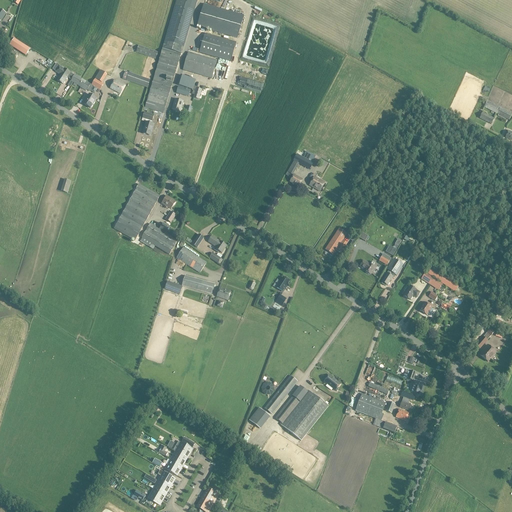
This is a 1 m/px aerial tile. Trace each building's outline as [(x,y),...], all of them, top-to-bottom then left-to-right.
[(197,27),(238,39),(244,17),(204,4),(197,27)] [(205,34),(200,53),(230,62),(236,43),(205,34)] [(30,49),(14,39),(10,45),(26,55),(30,49)] [(165,41),(163,49),(181,54),(182,55),(184,46),(165,41)] [(139,46),(136,53),(155,60),(157,53),(139,46)] [(181,54),(163,49),(162,49),(145,109),(163,114),(181,54)] [(217,61),(188,52),(183,70),(211,79),(217,61)] [(64,70),(63,69),(60,66),(57,64),(54,68),(57,70),(55,72),(60,75),(56,80),(62,84),(70,73),(64,69),(64,70)] [(92,85),(91,85),(100,91),(104,84),(102,83),(108,74),(102,71),(93,85),(92,85)] [(147,88),(150,80),(129,73),(127,81),(147,88)] [(91,85),(92,85),(75,75),(71,81),(87,91),(88,90),(91,85)] [(181,76),(178,86),(191,90),(194,80),(181,76)] [(111,88),(120,94),(124,86),(115,81),(111,88)] [(99,93),(100,91),(91,85),(88,90),(91,92),(91,91),(95,93),(96,91),(99,93)] [(192,90),(192,91),(194,91),(192,94),(194,95),(193,98),(198,100),(199,100),(202,90),(198,89),(199,88),(194,86),(193,90),(192,90)] [(178,87),(176,93),(188,97),(190,90),(178,87)] [(89,94),(83,104),(90,108),(96,99),(89,94)] [(183,102),(175,100),(172,110),(180,112),(183,102)] [(511,113),(487,101),(484,108),(509,120),(511,113)] [(153,125),(151,124),(154,115),(144,112),(142,121),(145,122),(144,128),(142,134),(150,136),(153,125)] [(495,119),(482,113),(479,118),(492,124),(495,119)] [(293,161),(310,170),(314,163),(312,162),(313,160),(305,156),(304,158),(297,154),(293,161)] [(293,175),(298,167),(292,164),(287,172),(293,175)] [(289,182),(299,188),(303,180),(294,174),(289,182)] [(315,178),(310,186),(320,192),(325,184),(315,178)] [(68,194),(71,182),(64,179),(61,192),(68,194)] [(114,229),(135,241),(160,196),(139,185),(114,229)] [(175,202),(166,197),(162,203),(171,209),(175,202)] [(171,223),(176,215),(171,212),(165,220),(171,223)] [(163,223),(159,230),(150,224),(141,238),(142,239),(140,242),(153,250),(155,247),(169,255),(178,241),(166,234),(170,227),(163,223)] [(339,230),(326,249),(329,251),(328,252),(330,253),(330,252),(333,254),(338,247),(339,248),(338,249),(342,251),(346,244),(343,241),(342,242),(341,242),(346,235),(343,233),(343,232),(342,232),(339,230)] [(197,248),(204,238),(199,234),(192,245),(197,248)] [(219,253),(220,252),(222,253),(227,246),(220,242),(212,237),(209,242),(216,247),(215,249),(214,250),(219,253)] [(177,258),(200,273),(207,263),(184,248),(177,258)] [(210,258),(218,264),(222,259),(213,253),(211,256),(210,255),(209,256),(210,257),(210,258)] [(384,254),(383,257),(380,261),(388,265),(392,259),(384,254)] [(382,282),(383,283),(382,284),(386,286),(387,285),(387,286),(394,276),(396,277),(403,266),(394,260),(387,271),(388,272),(382,282)] [(365,271),(365,272),(365,273),(368,274),(369,274),(370,275),(375,268),(373,266),(374,264),(372,262),(370,265),(369,264),(364,261),(360,266),(365,270),(364,271),(365,271)] [(426,272),(455,291),(459,286),(448,279),(430,267),(426,272)] [(425,274),(422,279),(439,290),(443,285),(425,274)] [(215,284),(185,276),(182,286),(168,281),(165,289),(180,295),(183,287),(212,294),(215,284)] [(278,285),(279,285),(277,288),(283,292),(285,289),(288,285),(287,284),(289,282),(283,278),(278,285)] [(411,297),(412,295),(416,298),(419,293),(416,291),(416,290),(410,287),(404,296),(410,300),(411,298),(411,297)] [(217,297),(228,300),(231,292),(220,288),(217,297)] [(429,297),(435,301),(438,296),(432,292),(429,297)] [(277,300),(283,304),(287,299),(280,295),(277,300)] [(427,315),(428,314),(430,316),(434,310),(432,309),(432,308),(425,303),(420,310),(427,315)] [(491,329),(483,337),(476,346),(480,349),(487,340),(494,332),(491,329)] [(496,352),(488,346),(480,356),(488,362),(496,352)] [(414,381),(416,373),(410,371),(407,379),(404,378),(404,380),(408,381),(408,380),(414,381)] [(272,415),(298,382),(290,376),(264,409),(272,415)] [(328,377),(326,377),(325,379),(325,380),(324,382),(335,391),(340,384),(329,376),(328,377)] [(272,382),(262,380),(260,391),(270,392),(272,382)] [(421,391),(423,384),(415,381),(412,388),(421,391)] [(301,441),(329,406),(309,391),(307,392),(300,386),(292,396),(300,402),(299,403),(292,397),(275,418),(282,424),(281,425),(301,441)] [(380,420),(383,410),(386,404),(362,394),(355,411),(375,419),(380,420)] [(392,414),(395,404),(389,402),(386,411),(392,414)] [(401,403),(400,408),(409,411),(411,407),(401,403)] [(249,421),(260,430),(270,417),(259,408),(249,421)] [(405,421),(408,414),(399,410),(396,418),(405,421)] [(383,429),(386,423),(380,420),(375,419),(373,425),(383,429)] [(397,427),(386,423),(383,429),(395,434),(397,427)] [(194,444),(184,438),(181,442),(192,448),(194,444)] [(192,450),(179,441),(173,451),(175,452),(187,459),(187,458),(186,458),(189,453),(190,453),(192,450)] [(159,453),(166,457),(168,453),(165,451),(167,447),(163,445),(161,449),(159,453)] [(183,461),(185,462),(187,459),(175,452),(173,457),(174,457),(172,461),(170,460),(182,467),(180,466),(183,461)] [(182,467),(170,460),(167,465),(169,466),(167,470),(165,469),(177,476),(175,475),(178,470),(180,471),(182,467)] [(162,477),(161,476),(158,481),(170,488),(172,484),(170,483),(173,478),(175,479),(164,472),(163,472),(164,473),(162,477)] [(144,477),(154,484),(156,480),(152,478),(145,474),(144,477)] [(170,488),(158,481),(159,482),(157,485),(156,485),(153,490),(165,497),(167,493),(165,492),(168,487),(170,488)] [(165,497),(153,490),(154,491),(152,494),(151,494),(148,499),(160,506),(162,502),(160,501),(163,496),(165,497)] [(205,495),(203,498),(213,504),(218,496),(208,490),(206,493),(205,495)] [(133,496),(142,501),(145,496),(136,491),(133,496)] [(205,511),(208,511),(213,504),(203,498),(201,502),(200,504),(198,507),(205,511)]
